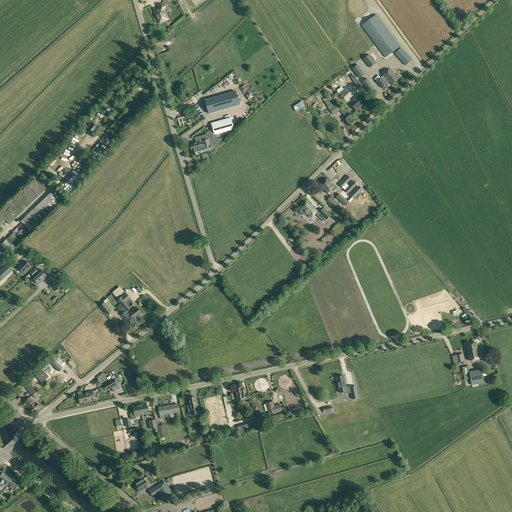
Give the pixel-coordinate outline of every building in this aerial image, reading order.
[(159,9),(154,12),(160,23),(168,19),(165,14),(163,11),(165,6),(161,5),(159,9)] [(385,58),(400,46),(376,14),(361,26),(385,58)] [(405,65),(412,60),(401,47),(394,53),(405,65)] [(370,68),(376,63),(369,54),(363,59),(370,68)] [(359,79),(365,75),(358,65),(352,68),(359,79)] [(392,85),(399,78),(390,69),(376,82),(382,88),(386,84),(387,85),(390,82),(392,85)] [(355,84),(359,88),(362,86),(359,81),(359,82),(354,75),(351,77),(356,84),(355,84)] [(371,83),(365,87),(371,95),(377,92),(371,83)] [(339,93),(338,94),(339,94),(343,98),(350,93),(350,91),(346,87),(339,93)] [(236,91),(205,100),(209,114),(239,105),(236,91)] [(355,103),(352,105),(357,111),(358,113),(359,113),(362,111),(362,109),(361,108),(363,106),(359,100),(360,100),(357,97),(353,100),(355,103)] [(329,110),(334,115),(340,110),(336,104),(329,110)] [(356,122),(349,114),(346,116),(348,118),(345,120),(350,127),(354,124),(353,123),(355,122),(356,122)] [(195,138),(196,143),(190,144),(192,150),(199,148),(199,146),(214,142),(217,141),(216,135),(234,129),(231,117),(211,123),(214,132),(195,138)] [(325,139),(322,141),(328,150),(331,148),(325,139)] [(217,141),(214,142),(199,146),(199,148),(192,150),(193,155),(198,154),(215,149),(219,147),(217,141)] [(58,174),(49,166),(44,172),(53,179),(58,174)] [(0,223),(4,219),(9,224),(49,185),(39,174),(0,213),(0,223)] [(347,175),(339,184),(342,188),(351,179),(347,175)] [(327,185),(330,181),(327,179),(320,186),(325,191),(328,187),(327,186),(328,185),(327,185)] [(335,186),(330,181),(327,185),(328,185),(327,186),(328,187),(325,191),(327,193),(335,186)] [(353,181),(344,190),(348,193),(357,184),(353,181)] [(359,187),(350,195),(354,199),(362,190),(359,187)] [(53,190),(21,221),(32,232),(64,201),(53,190)] [(336,197),(345,206),(348,202),(339,193),(336,197)] [(327,200),(334,207),(338,204),(331,197),(327,200)] [(310,218),(317,211),(307,202),(301,208),(310,218)] [(330,213),(326,209),(324,207),(318,213),(326,220),(332,215),(330,213)] [(0,263),(4,260),(19,246),(17,244),(28,234),(23,229),(20,231),(18,232),(19,232),(16,235),(14,233),(7,239),(2,244),(6,249),(2,253),(0,251),(0,263)] [(26,261),(18,268),(23,273),(30,266),(26,261)] [(9,263),(0,271),(0,281),(14,269),(9,263)] [(32,277),(36,281),(39,284),(47,277),(41,270),(32,277)] [(62,278),(56,283),(53,280),(48,284),(55,291),(64,283),(63,282),(64,280),(62,278)] [(68,285),(66,283),(60,289),(62,291),(68,285)] [(130,308),(126,302),(130,299),(126,293),(122,297),(121,296),(117,300),(126,311),(130,308)] [(100,306),(107,315),(112,311),(105,303),(105,302),(105,303),(100,306)] [(139,321),(136,317),(141,313),(136,307),(128,314),(129,315),(136,324),(139,321)] [(126,321),(127,319),(133,326),(136,324),(129,315),(128,314),(126,311),(121,315),(126,321)] [(469,361),(480,358),(476,342),(466,344),(469,361)] [(457,363),(464,362),(463,354),(455,355),(457,363)] [(52,356),(48,360),(57,369),(61,366),(52,356)] [(46,374),(38,367),(32,373),(39,381),(46,374)] [(481,369),(471,371),(469,372),(471,385),(484,383),(481,369)] [(96,377),(97,378),(102,384),(106,380),(105,378),(107,377),(103,372),(96,377)] [(344,387),(346,387),(343,375),(336,377),(338,386),(342,385),(342,386),(343,385),(344,387)] [(102,384),(97,378),(92,382),(96,386),(97,386),(98,388),(102,384)] [(106,391),(116,385),(117,384),(114,379),(112,380),(103,386),(106,391)] [(37,390),(33,386),(31,384),(26,388),(36,398),(40,394),(37,391),(37,390)] [(342,385),(338,386),(339,393),(347,391),(347,393),(351,392),(351,393),(353,392),(354,396),(358,395),(356,386),(350,388),(350,387),(346,387),(344,387),(343,385),(342,386),(342,385)] [(237,401),(247,399),(245,390),(242,391),(242,387),(235,389),(237,401)] [(89,392),(84,393),(85,398),(84,398),(85,402),(91,401),(94,400),(92,391),(88,392),(89,392)] [(191,405),(191,408),(192,415),(199,414),(198,410),(197,410),(196,407),(196,404),(195,397),(188,398),(190,405),(191,405)] [(33,413),(39,407),(35,403),(29,398),(24,402),(30,408),(29,409),(33,413)] [(269,415),(282,411),(281,408),(280,404),(274,406),(273,402),(266,404),(269,415)] [(148,414),(146,403),(142,404),(139,405),(141,415),(146,414),(146,417),(148,416),(148,414)] [(160,415),(169,414),(170,415),(173,414),(173,413),(174,413),(173,404),(158,407),(160,415)] [(135,416),(141,415),(139,405),(137,405),(133,406),(135,416)] [(271,423),(277,421),(282,420),(280,414),(270,417),(271,423)] [(250,424),(258,423),(256,415),(249,417),(250,424)] [(153,428),(157,427),(156,420),(149,421),(149,425),(153,424),(153,428)] [(157,426),(160,438),(161,438),(162,441),(166,440),(165,437),(169,436),(167,424),(157,426)] [(2,493),(4,490),(8,485),(14,490),(19,485),(3,473),(0,477),(0,494),(2,492),(2,493)] [(151,484),(146,477),(135,484),(139,492),(151,484)] [(151,494),(156,491),(163,502),(174,495),(165,480),(158,485),(149,490),(151,494)]
